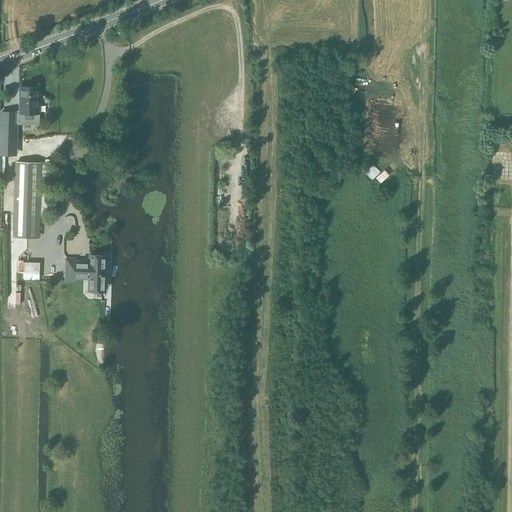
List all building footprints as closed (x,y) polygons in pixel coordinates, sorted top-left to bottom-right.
[(39,133),(39,87),(21,86),(20,113),(23,113),(23,130),(35,130),(35,133),(39,133)] [(14,155),(13,112),(1,112),(2,154),(14,155)] [(39,231),(41,163),(16,162),(14,230),(39,231)] [(90,257),(90,261),(69,261),(69,277),(69,278),(84,278),(90,278),(89,291),(105,291),(106,258),(106,256),(90,255),(90,257)] [(35,264),(25,264),(25,277),(35,277),(35,264)]
